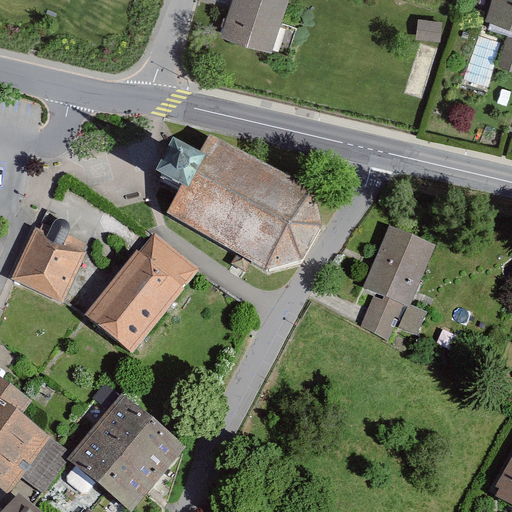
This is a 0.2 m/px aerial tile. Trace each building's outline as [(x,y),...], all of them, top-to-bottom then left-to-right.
[(231,0),(218,45),(267,60),(284,0),(231,0)] [(511,0),(492,0),(484,29),(511,37),(511,0)] [(311,195),(199,138),(161,212),(273,269),(311,195)] [(52,305),(81,259),(44,236),(15,283),(52,305)] [(432,252),(388,237),(354,335),(397,350),(432,252)] [(186,287),(138,251),(81,330),(129,365),(186,287)] [(56,436),(0,392),(0,501),(3,504),(56,436)] [(131,511),(178,457),(116,405),(63,468),(115,511),(131,511)] [(511,511),(511,463),(489,507),(498,511),(511,511)] [(31,511),(18,501),(7,511),(31,511)]
